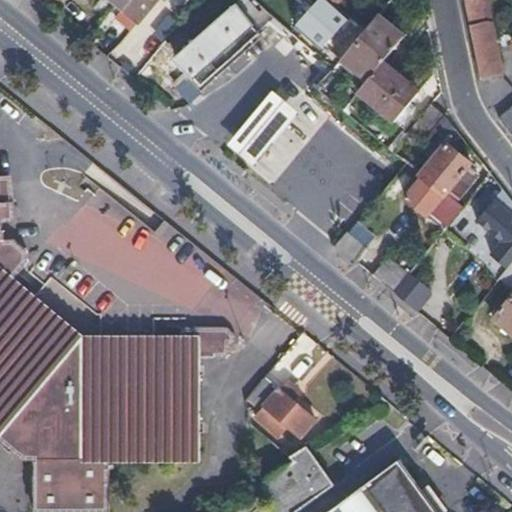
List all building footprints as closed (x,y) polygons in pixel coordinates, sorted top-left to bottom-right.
[(154,0),(109,0),(136,22),(154,0)] [(305,9),(293,24),(318,46),(322,41),(346,13),(335,3),(331,0),(312,0),(311,2),(305,9)] [(305,0),(301,6),(305,9),(311,2),(308,0),(305,0)] [(486,0),(462,0),(480,78),(502,73),(486,0)] [(258,33),(234,4),(174,57),(200,85),(258,33)] [(364,30),(340,57),(365,80),(381,61),(405,34),(381,11),(364,30)] [(293,24),(288,31),(297,39),(331,67),(340,57),(322,41),(318,46),(293,24)] [(365,80),(357,88),(395,119),(410,101),(418,91),(381,61),(365,80)] [(332,119),(288,82),(230,150),(273,187),(332,119)] [(410,101),(395,119),(399,123),(415,105),(410,101)] [(431,103),(412,125),(423,134),(442,112),(431,103)] [(511,105),(498,116),(499,118),(511,134),(511,105)] [(458,209),(471,193),(455,180),(468,162),(444,142),(456,128),(445,114),(417,149),(431,159),(420,174),(421,176),(400,201),(422,218),(437,201),(441,196),(458,209)] [(386,147),(391,150),(405,133),(401,130),(386,147)] [(454,215),(443,228),(500,275),(511,260),(511,201),(501,187),(489,172),(471,193),(458,209),(454,215)] [(234,334),(233,323),(223,316),(178,321),(179,330),(85,341),(14,283),(28,265),(26,259),(8,243),(0,242),(0,223),(8,222),(7,203),(4,204),(0,178),(0,177),(0,456),(14,468),(20,461),(24,511),(60,511),(102,508),(99,462),(208,452),(200,351),(225,349),(229,344),(228,334),(234,334)] [(454,215),(458,209),(441,196),(437,201),(454,215)] [(348,256),(353,260),(365,246),(363,244),(373,233),(357,219),(336,246),(348,256)] [(387,255),(370,274),(391,291),(407,271),(387,255)] [(511,260),(500,275),(509,283),(511,280),(511,260)] [(407,271),(391,291),(411,308),(426,287),(407,271)] [(511,293),(493,316),(511,331),(511,293)] [(253,404),(271,380),(268,378),(249,401),(253,404)] [(318,417),(271,380),(253,404),(264,410),(268,406),(276,412),(270,420),(281,428),(288,421),(304,435),(318,417)] [(295,511),(332,486),(306,450),(302,453),(298,455),(285,464),(286,468),(265,482),(286,511),(295,511)] [(437,511),(400,461),(329,511),(437,511)]
